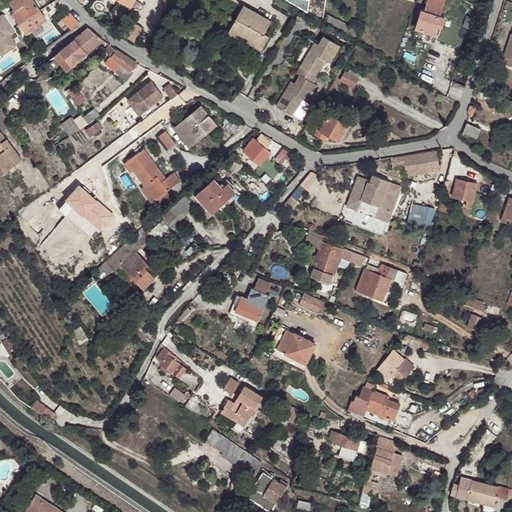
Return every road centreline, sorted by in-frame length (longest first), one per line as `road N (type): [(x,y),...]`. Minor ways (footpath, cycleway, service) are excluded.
road 1 (residential): [(451,139),(314,159),(144,61),(66,0)]
road 2 (residential): [(498,0),(451,139)]
road 3 (unknown): [(227,108),(279,22),(276,10),(257,0)]
